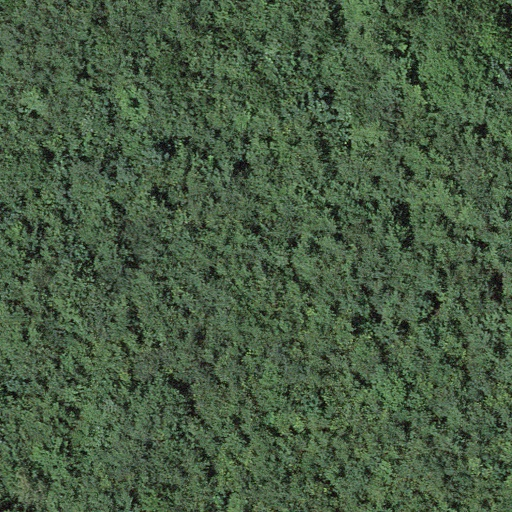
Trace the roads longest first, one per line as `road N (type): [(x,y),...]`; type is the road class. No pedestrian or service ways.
road 1 (track): [(0,155),(149,145),(413,159),(511,144)]
road 2 (track): [(0,391),(145,382),(194,404),(228,486),(223,511)]
